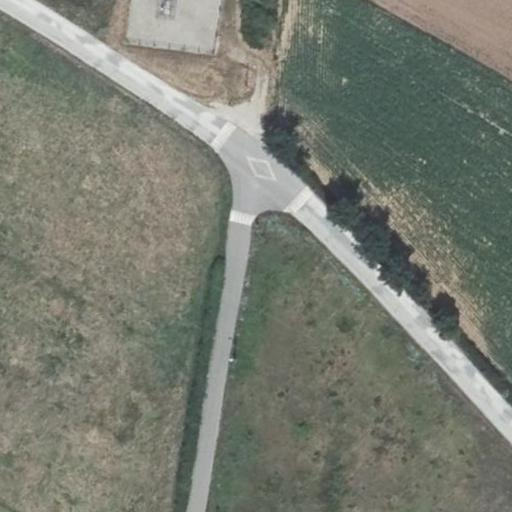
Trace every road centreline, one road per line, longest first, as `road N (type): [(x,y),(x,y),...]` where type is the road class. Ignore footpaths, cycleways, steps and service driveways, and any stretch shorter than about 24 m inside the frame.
road 1 (tertiary): [(248,145),(511,428)]
road 2 (residential): [(248,145),(194,511)]
road 3 (tertiary): [(1,0),(248,145)]
